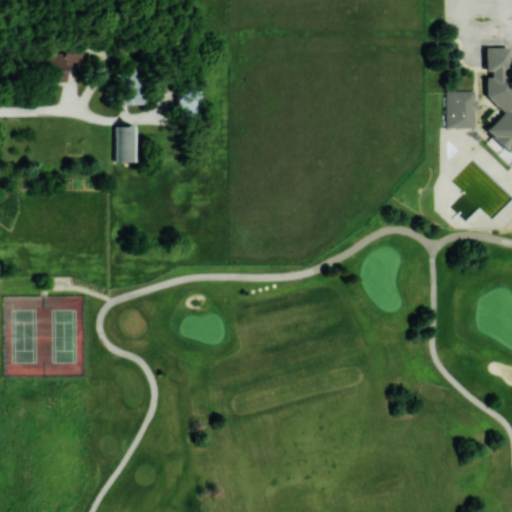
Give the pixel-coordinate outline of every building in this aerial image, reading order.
[(511,47),(486,47),(486,77),(506,77),(506,68),(511,68),(511,47)] [(61,81),(61,64),(77,64),(78,52),(33,51),(32,81),(61,81)] [(141,103),(140,66),(120,67),(121,104),(141,103)] [(511,156),(486,133),(506,112),(487,95),(486,77),(506,77),(511,83),(511,156)] [(198,112),(198,89),(176,88),(175,112),(198,112)] [(446,91),(446,127),(475,127),(475,91),(446,91)] [(113,124),(113,160),(133,161),(134,125),(113,124)]
